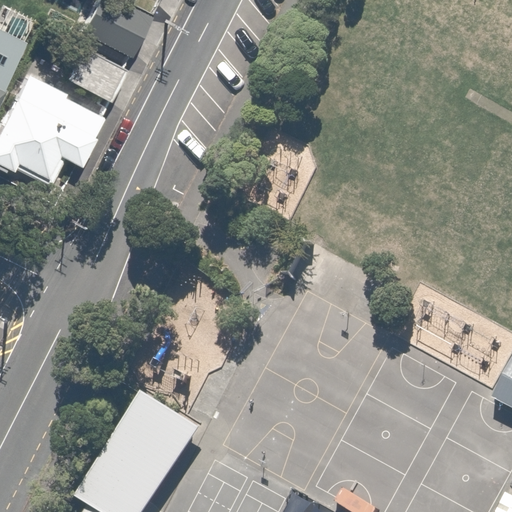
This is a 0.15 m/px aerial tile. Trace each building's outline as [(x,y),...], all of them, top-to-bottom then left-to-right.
[(145,10),(124,0),(85,0),(72,27),(125,53),(145,10)] [(0,79),(19,41),(0,31),(0,79)] [(118,61),(83,43),(65,80),(100,98),(118,61)] [(96,115),(20,74),(0,111),(0,166),(9,171),(15,160),(48,178),(60,155),(71,161),(96,115)] [(511,436),(511,371),(476,353),(449,406),(511,438),(511,436)] [(142,386),(70,511),(153,511),(209,422),(142,386)] [(511,511),(511,456),(483,511),(511,511)]
